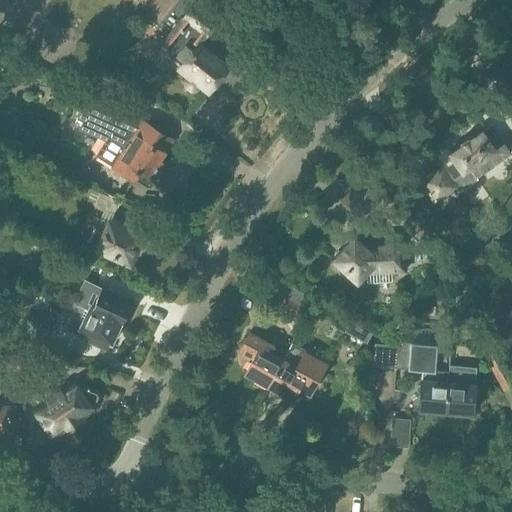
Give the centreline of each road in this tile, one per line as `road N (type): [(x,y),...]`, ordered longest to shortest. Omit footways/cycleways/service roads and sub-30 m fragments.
road 1 (residential): [(133,483),(138,438),(244,225),(347,96),(408,39),(480,0)]
road 2 (unclassified): [(511,494),(266,476),(133,483)]
road 3 (unclassified): [(133,483),(0,493)]
